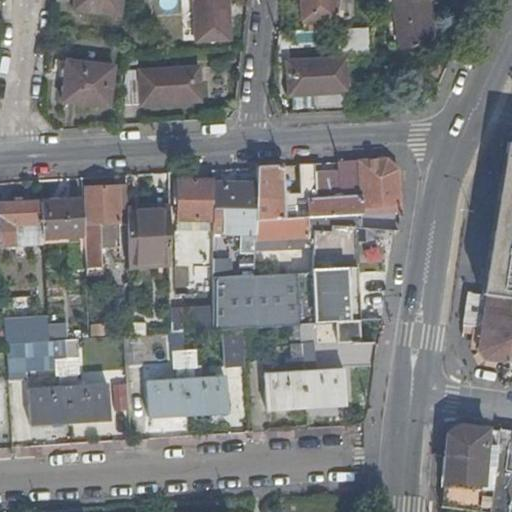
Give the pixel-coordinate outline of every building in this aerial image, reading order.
[(123,13),(124,0),(78,0),(77,7),(123,13)] [(234,39),(231,0),(197,0),(200,41),(234,39)] [(304,0),(306,22),(342,18),(339,0),(304,0)] [(339,0),(342,18),(357,16),(355,0),(339,0)] [(390,0),(379,0),(381,8),(391,7),(390,0)] [(438,42),(431,0),(397,0),(405,48),(438,42)] [(346,49),(371,48),(374,27),(345,29),(346,49)] [(364,55),(350,56),(351,75),(366,74),(364,55)] [(351,75),(350,56),(291,61),(293,95),(352,90),(351,75)] [(112,105),(117,65),(72,59),(66,99),(112,105)] [(391,82),(392,67),(370,64),(368,79),(391,82)] [(129,72),(125,107),(204,101),(201,67),(129,72)] [(503,158),(511,159),(511,142),(506,142),(503,158)] [(388,156),(338,159),(338,171),(339,196),(308,198),(309,215),(318,215),(390,210),(399,210),(397,165),(388,156)] [(499,182),(511,183),(511,159),(503,158),(499,182)] [(316,171),(316,160),(302,161),(304,191),(283,192),(281,162),(257,163),(256,181),(256,217),(309,215),(308,198),(317,185),(316,171)] [(338,171),(316,171),(317,185),(308,198),(339,196),(338,171)] [(214,176),(170,177),(170,206),(170,216),(213,216),(213,181),(214,176)] [(256,217),(256,181),(213,181),(213,216),(213,228),(228,229),(246,229),(246,246),(255,246),(255,242),(256,217)] [(83,184),(84,196),(85,230),(85,237),(86,265),(102,265),(102,243),(120,243),(120,216),(127,216),(127,206),(127,182),(83,184)] [(487,295),(511,298),(511,183),(499,182),(482,294),(487,295)] [(84,196),(41,198),(43,232),(85,230),(84,196)] [(41,198),(0,199),(0,242),(43,240),(43,238),(43,232),(41,198)] [(170,206),(127,206),(127,216),(128,258),(170,256),(170,216),(170,206)] [(389,231),(390,210),(318,215),(318,220),(313,220),(314,225),(314,228),(357,230),(389,231)] [(308,225),(314,225),(313,220),(318,220),(318,215),(309,215),(256,217),(255,242),(285,240),(286,248),(309,247),(308,225)] [(212,273),(227,272),(228,229),(213,228),(212,273)] [(315,267),(358,264),(357,230),(314,228),(315,267)] [(85,230),(43,232),(43,238),(85,237),(85,230)] [(391,316),(394,262),(358,264),(361,318),(382,317),(391,316)] [(338,319),(361,318),(358,264),(315,267),(254,271),(252,324),(261,323),(290,322),(313,320),(338,319)] [(245,324),(252,324),(254,271),(227,272),(212,273),(211,306),(210,327),(226,326),(245,324)] [(482,294),(468,292),(464,322),(483,324),(487,295),(482,294)] [(511,298),(487,295),(483,324),(479,349),(487,359),(511,362),(511,298)] [(170,329),(210,327),(211,306),(170,310),(170,329)] [(48,336),(47,321),(47,311),(39,312),(38,315),(4,317),(4,325),(5,339),(9,338),(27,337),(48,336)] [(362,338),(361,318),(338,319),(338,339),(342,339),(362,338)] [(129,331),(144,331),(144,319),(129,319),(129,331)] [(313,320),(290,322),(293,358),(302,358),(303,371),(267,372),(269,404),(348,400),(344,368),(307,371),(306,357),(315,356),(313,320)] [(55,336),(67,335),(67,321),(47,321),(48,336),(55,336)] [(89,334),(104,333),(103,322),(89,322),(89,334)] [(262,357),(261,323),(252,324),(245,324),(247,358),(262,357)] [(247,360),(247,358),(245,324),(226,326),(229,360),(247,360)] [(147,360),(147,330),(144,331),(129,331),(130,361),(147,360)] [(80,385),(77,335),(67,335),(55,336),(58,387),(31,388),(34,420),(111,415),(108,383),(80,385)] [(28,363),(27,337),(9,338),(10,364),(28,363)] [(343,354),(342,339),(338,339),(318,340),(319,356),(343,354)] [(152,412),(230,407),(227,376),(190,378),(188,364),(196,363),(195,347),(173,348),(175,365),(184,365),(185,378),(149,381),(152,412)] [(130,384),(119,385),(120,410),(131,409),(130,384)] [(442,506),(489,511),(511,511),(511,432),(498,431),(497,445),(486,444),(487,429),(460,425),(447,434),(442,506)]
